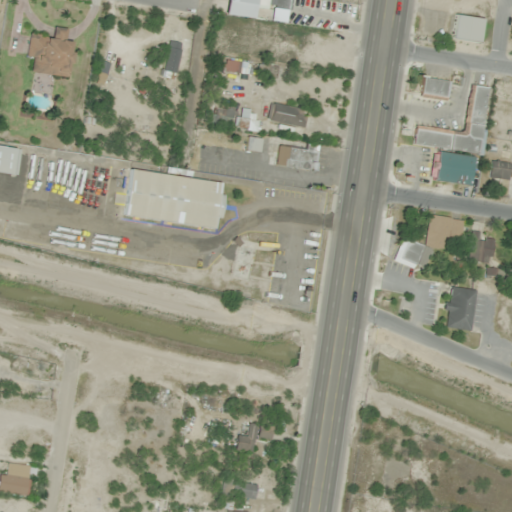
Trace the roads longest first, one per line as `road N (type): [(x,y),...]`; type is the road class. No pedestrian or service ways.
road 1 (primary): [(390,0),(311,511)]
road 2 (residential): [(511,376),(344,302)]
road 3 (residential): [(49,511),(72,359)]
road 4 (residential): [(362,191),(511,214)]
road 5 (residential): [(382,52),(511,68)]
